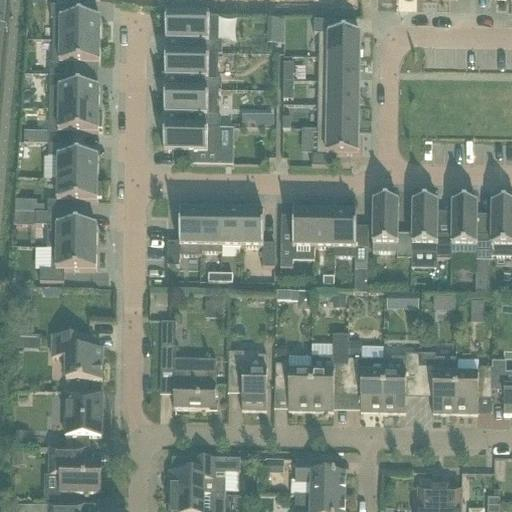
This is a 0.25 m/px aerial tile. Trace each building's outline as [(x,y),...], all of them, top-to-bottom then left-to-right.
[(172,0),(173,2),(214,2),(214,20),(236,20),(235,0),(172,0)] [(235,0),(236,20),(258,20),(258,2),(298,2),(297,0),(235,0)] [(53,44),(100,45),(100,22),(75,22),(75,10),(51,9),(51,23),(53,23),(53,44)] [(218,58),(221,58),(222,45),(219,45),(219,21),(166,20),(166,45),(197,45),(197,57),(218,58)] [(284,44),(283,22),(272,22),(272,45),(284,44)] [(319,61),(360,62),(361,37),(338,37),(339,25),(314,24),(314,37),(319,37),(319,50),(319,61)] [(50,65),(49,79),(74,79),(74,67),(100,67),(100,45),(53,44),(52,65),(50,65)] [(197,82),(197,94),(218,94),(218,95),(221,95),(221,82),(218,82),(218,58),(197,57),(166,57),(165,62),(162,62),(162,76),(165,76),(165,82),(197,82)] [(360,86),(360,62),(319,61),(318,85),(360,86)] [(283,85),(294,85),(294,67),(284,67),(283,85)] [(49,113),(99,114),(99,92),(74,91),(74,79),(49,79),(49,113)] [(293,103),(294,85),(283,85),(283,103),(293,103)] [(318,85),(318,109),(359,110),(360,86),(318,85)] [(197,94),(165,94),(164,118),(196,119),(196,131),(217,131),(217,132),(220,132),(221,119),(217,119),(218,95),(218,94),(197,94)] [(317,132),(317,134),(359,134),(359,110),(318,109),(317,132)] [(25,135),(24,147),(48,148),(73,148),(73,136),(98,137),(99,132),(102,132),(102,118),(99,118),(99,114),(49,113),(48,136),(25,135)] [(260,119),(260,132),(273,132),(273,119),(260,119)] [(283,121),(283,133),(291,133),(291,121),(283,121)] [(217,156),(217,132),(217,131),(196,131),(164,130),(164,155),(196,156),(196,168),(220,169),(220,156),(217,156)] [(359,134),(317,134),(317,157),(312,157),(312,170),(336,171),(336,159),(358,159),(359,134)] [(73,148),(48,148),(48,162),(58,162),(57,182),(98,183),(98,161),(72,160),(73,148)] [(47,217),(72,217),(72,205),(97,206),(97,201),(101,201),(101,187),(98,187),(98,183),(57,182),(57,203),(47,202),(47,216),(47,217)] [(398,206),(393,205),(393,202),(379,202),(379,205),(374,205),(373,256),(396,257),(396,264),(410,264),(411,239),(398,239),(398,206)] [(419,206),(413,206),(412,257),(436,257),(436,264),(450,265),(450,240),(437,240),(438,206),(432,206),(432,203),(419,203),(419,206)] [(489,265),(490,240),(477,240),(477,207),(472,207),(472,204),(458,203),(458,207),(452,206),(452,257),(475,258),(475,265),(489,265)] [(511,207),(511,204),(498,204),(498,207),(492,207),(491,261),(511,261),(511,207)] [(201,256),(201,214),(180,214),(180,246),(168,246),(167,270),(179,270),(179,259),(201,260),(201,256)] [(222,215),(201,214),(201,256),(221,257),(221,251),(222,215)] [(221,251),(242,252),(242,215),(222,215),(221,251)] [(242,215),(242,252),(262,252),(261,271),(275,272),(275,248),(263,247),(264,215),(242,215)] [(71,229),(72,217),(47,217),(47,216),(35,216),(35,229),(47,229),(47,253),(51,253),(51,251),(97,252),(97,230),(71,229)] [(293,252),(314,252),(315,216),(294,216),(293,247),(281,247),(281,272),(293,272),(293,252)] [(314,252),(335,252),(335,216),(315,216),(314,252)] [(335,252),(334,260),(355,261),(355,274),(367,274),(368,249),(368,231),(356,231),(356,217),(335,216),(335,252)] [(51,251),(51,253),(51,272),(40,272),(40,286),(64,286),(64,274),(96,275),(97,252),(51,251)] [(208,286),(221,287),(221,278),(209,278),(208,286)] [(221,278),(221,287),(233,287),(233,278),(221,278)] [(323,289),(334,289),(334,280),(323,280),(323,289)] [(475,283),(475,295),(489,295),(489,283),(475,283)] [(276,294),(276,304),(277,304),(291,305),(291,294),(276,294)] [(298,313),(313,313),(313,306),(313,296),(298,296),(298,313)] [(333,311),(347,311),(347,298),(334,298),(333,311)] [(399,312),(399,298),(386,298),(386,312),(399,312)] [(35,306),(16,306),(15,324),(34,324),(35,306)] [(483,326),(483,320),(484,320),(484,306),(471,306),(470,326),(483,326)] [(216,414),(216,394),(217,364),(175,363),(176,326),(162,326),(161,375),(174,375),(174,413),(216,414)] [(14,337),(13,351),(23,351),(23,337),(14,337)] [(334,395),(347,395),(348,362),(348,339),(333,338),(333,361),(312,361),(311,415),(333,416),(334,395)] [(53,340),(52,361),(67,362),(66,384),(66,396),(82,396),(88,396),(88,384),(102,384),(103,353),(89,353),(89,341),(90,341),(90,340),(70,340),(53,340)] [(350,345),(350,361),(361,361),(361,345),(350,345)] [(257,355),(228,355),(228,393),(242,393),(242,414),(266,415),(267,359),(260,359),(257,355)] [(384,364),(383,417),(405,417),(406,396),(419,397),(420,370),(420,371),(420,357),(405,357),(405,361),(384,361),(384,364)] [(455,418),(456,379),(456,361),(435,361),(435,358),(420,357),(420,371),(420,370),(419,397),(433,397),(433,418),(455,418)] [(289,368),(275,368),(275,394),(289,394),(288,415),(311,415),(312,361),(289,360),(289,368)] [(348,362),(347,395),(361,395),(360,416),(383,417),(384,364),(362,364),(362,362),(348,362)] [(456,379),(455,418),(478,418),(478,398),(492,398),(492,394),(492,378),(492,372),(478,372),(478,363),(458,363),(458,379),(456,379)] [(492,378),(492,394),(504,394),(504,399),(504,419),(511,419),(511,376),(504,376),(505,366),(492,366),(492,372),(492,378)] [(65,439),(65,440),(81,440),(101,440),(102,419),(100,418),(100,414),(102,413),(102,396),(88,396),(82,396),(66,396),(66,423),(65,439)] [(27,451),(27,435),(13,435),(13,451),(27,451)] [(60,495),(80,496),(100,496),(101,466),(78,466),(78,454),(84,454),(84,452),(50,451),(49,480),(61,480),(60,495)] [(206,498),(225,498),(225,483),(225,476),(240,477),(240,463),(192,462),(192,475),(170,475),(169,491),(173,491),(173,498),(206,498)] [(311,500),(345,500),(346,476),(321,476),(321,465),(328,466),(328,464),(296,464),(295,483),(291,483),(291,499),(311,500)] [(439,511),(441,492),(418,491),(417,511),(439,511)] [(439,511),(462,511),(463,492),(441,492),(439,511)] [(206,498),(173,498),(172,504),(169,504),(169,511),(224,511),(225,498),(206,498)] [(345,511),(345,500),(311,500),(310,511),(345,511)]
